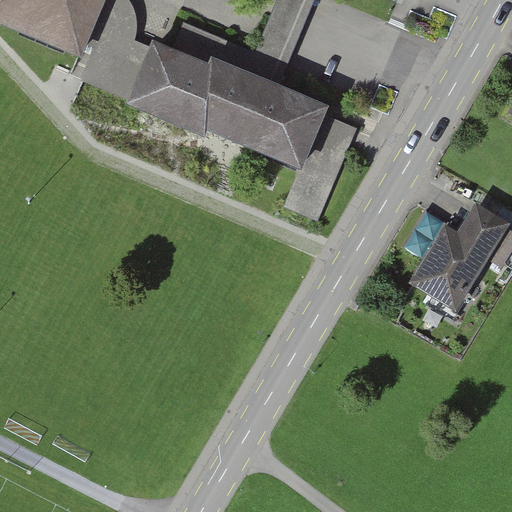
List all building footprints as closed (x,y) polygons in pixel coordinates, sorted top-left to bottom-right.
[(0,0),(0,33),(81,68),(88,52),(110,0),(0,0)] [(130,107),(153,52),(135,44),(138,35),(138,25),(137,16),(133,7),(128,0),(127,0),(110,0),(88,52),(94,55),(81,86),(130,107)] [(279,0),(257,55),(288,68),(316,0),(279,0)] [(171,56),(155,49),(153,52),(130,107),(126,116),(205,149),(208,142),(296,179),(285,210),(318,224),(358,131),(327,120),(329,117),(279,97),(291,69),(288,68),(257,55),(185,24),(171,56)] [(462,237),(451,229),(413,284),(460,317),(511,243),(511,232),(480,210),(462,237)]
